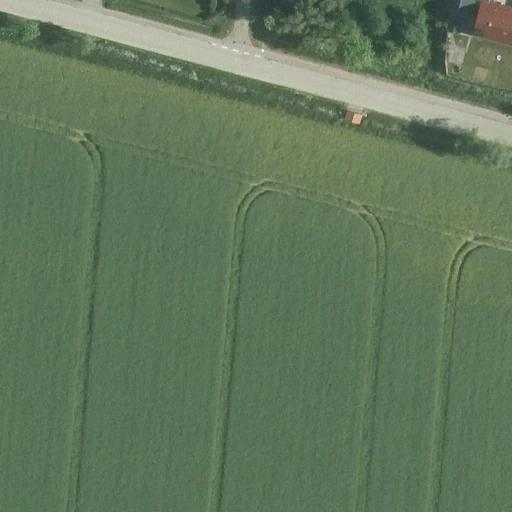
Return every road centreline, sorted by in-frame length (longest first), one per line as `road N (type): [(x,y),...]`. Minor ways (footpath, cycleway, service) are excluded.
road 1 (tertiary): [(511,133),(246,63)]
road 2 (tertiary): [(246,63),(14,0)]
